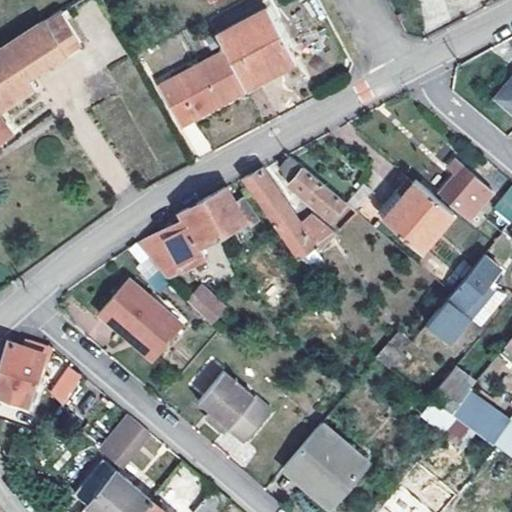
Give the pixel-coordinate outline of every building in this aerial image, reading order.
[(0,137),(12,129),(0,112),(0,108),(36,83),(30,72),(82,41),(63,7),(1,46),(0,47),(0,137)] [(225,49),(244,85),(295,59),(269,8),(218,34),(225,49)] [(244,85),(225,49),(157,85),(180,124),(246,89),(244,85)] [(511,77),(497,95),(511,107),(511,77)] [(195,122),(180,129),(194,157),(209,150),(195,122)] [(289,179),(292,182),(305,166),(291,154),(281,166),(289,179)] [(458,174),(442,194),(470,217),(494,188),(458,157),(450,166),(458,174)] [(305,166),(292,182),(334,217),(347,201),(305,166)] [(301,222),(262,168),(244,177),(298,256),(315,244),(320,249),(338,234),(335,230),(312,211),(301,222)] [(404,195),(385,217),(423,249),(455,212),(417,179),(404,195)] [(237,202),(228,186),(205,199),(224,232),(249,220),(252,225),(259,221),(246,197),(237,202)] [(385,217),(404,195),(397,188),(378,210),(385,217)] [(178,221),(139,243),(166,277),(205,255),(201,245),(224,232),(205,199),(182,211),(186,217),(178,221)] [(511,199),(494,221),(505,230),(511,221),(511,199)] [(486,253),(428,321),(451,340),(473,314),(466,309),(491,279),(501,265),(486,253)] [(466,309),(473,314),(498,284),(491,279),(466,309)] [(131,281),(100,316),(152,362),(178,333),(163,320),(162,310),(131,281)] [(186,300),(210,324),(227,308),(203,283),(186,300)] [(168,304),(162,310),(163,320),(178,333),(183,338),(193,326),(168,304)] [(391,368),(413,343),(399,331),(377,356),(391,368)] [(50,359),(54,347),(53,346),(33,340),(30,340),(28,347),(9,340),(8,343),(1,363),(37,377),(40,366),(44,357),(50,359)] [(28,402),(37,377),(1,363),(0,365),(0,392),(10,396),(7,404),(17,408),(20,399),(28,402)] [(51,388),(63,398),(81,374),(83,373),(70,365),(57,381),(51,388)] [(457,366),(432,396),(453,411),(470,390),(468,376),(457,366)] [(270,413),(224,372),(199,401),(213,415),(209,420),(223,433),(228,427),(244,442),(270,413)] [(475,427),(497,444),(511,454),(511,422),(470,390),(453,411),(456,414),(475,427)] [(460,445),(475,427),(456,414),(442,431),(460,445)] [(144,426),(131,416),(105,447),(116,457),(144,426)] [(370,461),(324,421),(318,427),(285,465),(332,504),(370,461)] [(101,511),(138,511),(151,497),(104,457),(76,490),(101,511)] [(219,511),(231,500),(215,486),(195,511),(196,511),(219,511)] [(169,511),(151,497),(138,511),(169,511)]
